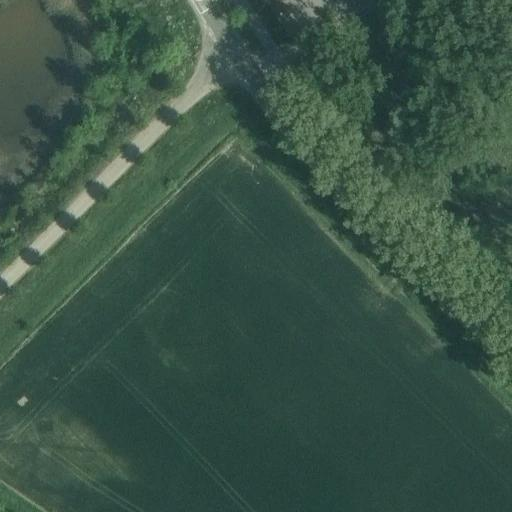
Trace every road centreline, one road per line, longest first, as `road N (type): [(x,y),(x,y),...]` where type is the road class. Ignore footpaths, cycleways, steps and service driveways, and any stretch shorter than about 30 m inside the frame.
road 1 (tertiary): [(511,360),(230,56)]
road 2 (unclassified): [(0,286),(230,56)]
